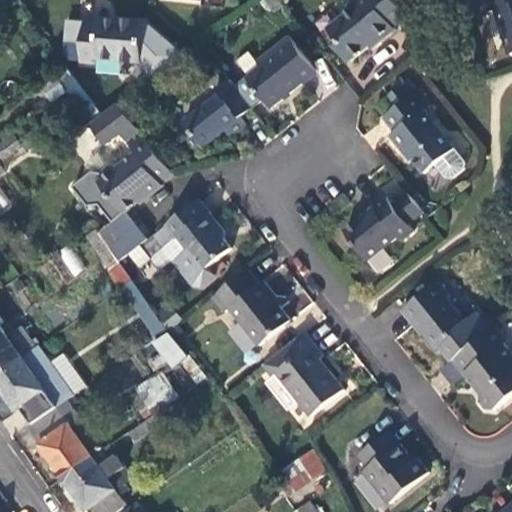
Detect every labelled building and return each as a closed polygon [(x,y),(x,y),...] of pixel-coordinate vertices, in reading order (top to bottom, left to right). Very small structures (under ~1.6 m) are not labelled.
[(392,22),(406,11),(397,0),(348,0),(344,4),(342,12),(326,24),(336,36),(332,39),(347,58),(376,35),(379,38),(395,25),(392,22)] [(511,0),(483,0),(486,7),(493,4),(507,48),(511,46),(511,0)] [(95,55),(138,58),(142,18),(97,14),(97,18),(81,17),(77,59),(95,60),(95,55)] [(316,67),(289,33),(257,57),(260,62),(247,74),(271,102),(316,67)] [(71,87),(93,116),(100,110),(66,65),(42,83),(54,99),(71,87)] [(409,75),(388,91),(396,102),(382,113),(393,127),(389,131),(402,147),(405,146),(422,167),(433,159),(453,143),(454,142),(424,104),(429,99),(418,86),(417,86),(409,75)] [(240,113),(251,104),(227,76),(215,84),(219,89),(183,118),(192,128),(185,134),(196,148),(225,125),(231,131),(245,120),(240,113)] [(159,180),(172,169),(138,127),(124,139),(132,148),(112,163),(105,163),(99,168),(89,166),(70,182),(86,201),(97,199),(111,217),(122,208),(144,190),(147,193),(161,182),(159,180)] [(25,143),(14,128),(0,137),(0,156),(2,160),(25,143)] [(450,172),(463,163),(463,156),(453,143),(433,159),(443,171),(450,172)] [(0,209),(10,205),(0,185),(0,209)] [(398,236),(410,226),(404,219),(421,206),(406,187),(389,201),(384,194),(343,226),(366,255),(395,233),(398,236)] [(152,231),(162,243),(174,234),(175,235),(177,233),(187,247),(173,257),(192,281),(199,282),(212,271),(206,264),(230,245),(221,234),(221,226),(197,195),(164,221),(152,231)] [(138,267),(150,258),(139,244),(127,253),(138,267)] [(149,337),(161,330),(122,261),(110,268),(149,337)] [(259,278),(247,264),(211,293),(223,308),(228,305),(258,341),(289,316),(273,294),(275,291),(263,275),(259,278)] [(437,276),(401,305),(411,319),(414,316),(436,344),(437,342),(449,356),(452,353),(489,324),(476,308),(465,316),(445,292),(448,290),(437,276)] [(13,331),(0,313),(0,367),(40,339),(26,322),(13,331)] [(506,335),(493,320),(489,324),(452,353),(479,387),(478,393),(485,403),(493,404),(511,388),(511,351),(502,339),(506,335)] [(191,350),(173,326),(158,336),(177,360),(191,350)] [(323,350),(304,328),(262,361),(271,371),(275,369),(311,411),(344,385),(319,353),(323,350)] [(0,376),(19,404),(49,383),(37,366),(52,356),(41,339),(40,339),(0,367),(0,376)] [(155,402),(158,405),(169,398),(166,394),(155,402)] [(172,403),(169,398),(158,405),(160,410),(172,403)] [(32,420),(66,469),(105,441),(84,412),(74,419),(61,400),(32,420)] [(389,497),(428,467),(417,453),(413,455),(388,425),(357,450),(366,462),(363,465),(389,497)] [(133,470),(111,437),(105,441),(66,469),(97,511),(101,511),(128,495),(118,480),(133,470)] [(285,480),(290,489),(315,473),(317,475),(329,466),(315,444),(276,467),(285,480)] [(343,489),(335,476),(301,500),(309,511),(340,511),(350,505),(343,489)] [(511,511),(511,495),(494,510),(495,511),(511,511)]
